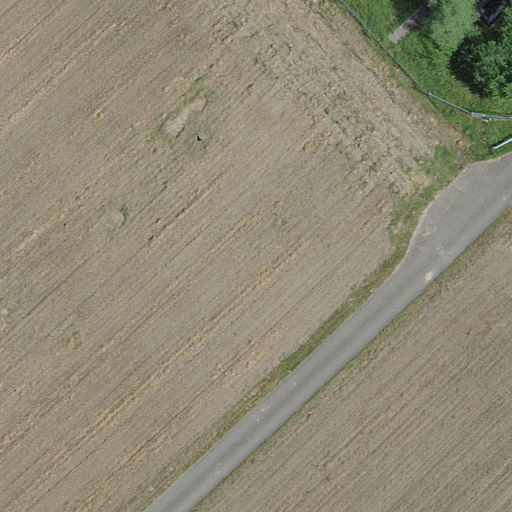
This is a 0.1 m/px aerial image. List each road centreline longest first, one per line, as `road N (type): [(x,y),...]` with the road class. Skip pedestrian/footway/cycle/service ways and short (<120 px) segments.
road 1 (track): [(511,179),(173,511)]
road 2 (motorway): [(0,220),(247,0)]
road 3 (motorway): [(95,0),(0,85)]
